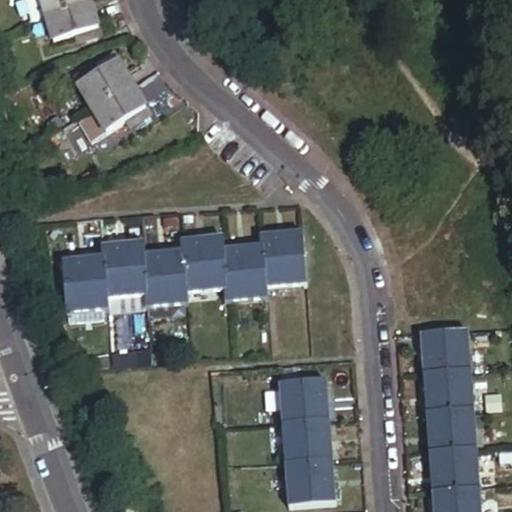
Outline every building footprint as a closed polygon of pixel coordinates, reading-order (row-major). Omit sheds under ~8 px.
[(41,0),(24,0),(32,25),(47,20),(41,0)] [(41,0),(47,20),(91,8),(88,0),(41,0)] [(91,8),(47,20),(54,46),(77,40),(78,44),(100,38),(91,8)] [(77,82),(95,113),(134,90),(117,62),(98,74),(96,70),(77,82)] [(134,90),(95,113),(109,136),(129,124),(132,129),(151,118),(134,90)] [(266,251),(268,290),(307,287),(304,238),(265,240),(266,251)] [(228,293),(226,254),(225,244),(186,246),(186,258),(189,295),(228,293)] [(150,300),(147,260),(147,250),(107,253),(107,265),(110,303),(150,300)] [(269,302),(268,290),(266,251),(226,254),(228,293),(229,305),(269,302)] [(190,308),(189,295),(186,258),(147,260),(150,300),(150,310),(190,308)] [(110,314),(110,303),(107,265),(67,267),(71,316),(110,314)] [(424,340),(427,378),(471,375),(468,336),(424,340)] [(471,375),(427,378),(430,418),(474,414),(471,375)] [(284,389),(286,429),(331,426),(328,386),(284,389)] [(477,454),(474,414),(430,418),(433,457),(477,454)] [(331,426),(286,429),(289,469),(334,466),(331,426)] [(481,493),(477,454),(433,457),(436,497),(481,493)] [(337,507),(334,466),(289,469),(290,478),(291,491),(292,510),(337,507)] [(290,478),(260,481),(261,493),(291,491),(290,478)] [(481,511),(481,493),(436,497),(437,511),(481,511)]
